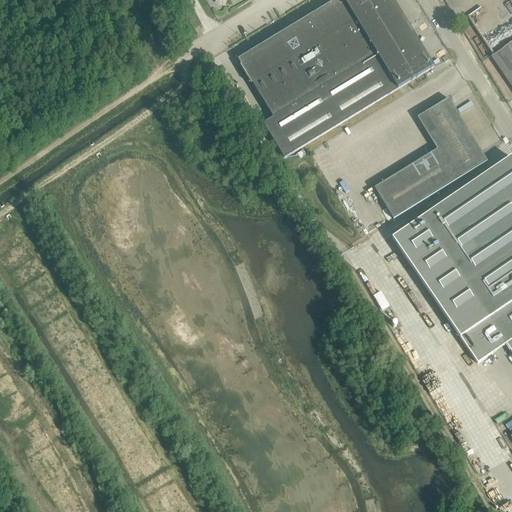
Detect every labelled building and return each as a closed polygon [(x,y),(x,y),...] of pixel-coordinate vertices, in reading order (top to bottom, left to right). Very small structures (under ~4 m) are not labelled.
[(242,71),(239,72),(250,90),(252,89),(272,123),(263,124),(285,158),(430,68),(387,0),(356,0),(339,11),(336,6),(239,66),(242,71)] [(511,42),(492,57),(511,86),(511,42)] [(375,189),(394,219),(487,162),(449,99),(413,121),(417,128),(422,125),(438,151),(375,189)] [(511,158),(511,157),(392,238),(478,364),(506,345),(511,353),(511,158)] [(380,311),(388,306),(379,291),(371,295),(380,311)] [(410,339),(401,342),(403,345),(401,346),(409,365),(418,362),(410,339)] [(473,403),(492,392),(487,384),(492,382),(489,377),(465,390),(473,403)]
